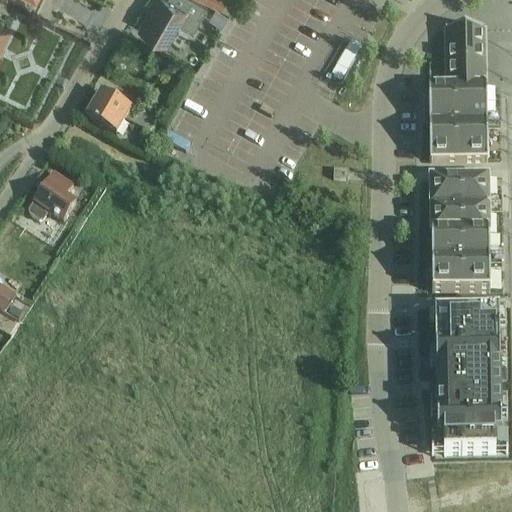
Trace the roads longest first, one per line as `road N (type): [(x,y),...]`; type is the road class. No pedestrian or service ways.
road 1 (unclassified): [(394,511),(377,330),(386,65),(399,39),(443,0)]
road 2 (residential): [(0,209),(125,0)]
